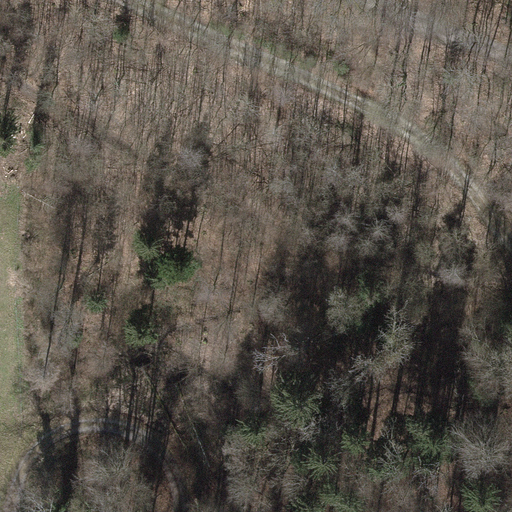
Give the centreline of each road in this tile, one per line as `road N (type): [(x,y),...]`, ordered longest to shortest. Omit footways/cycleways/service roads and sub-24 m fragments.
road 1 (track): [(132,0),(407,127),(437,152),(511,248)]
road 2 (track): [(13,511),(21,478),(45,443),(86,420),(107,419),(134,426),(176,464),(183,511)]
road 3 (track): [(511,56),(365,0)]
